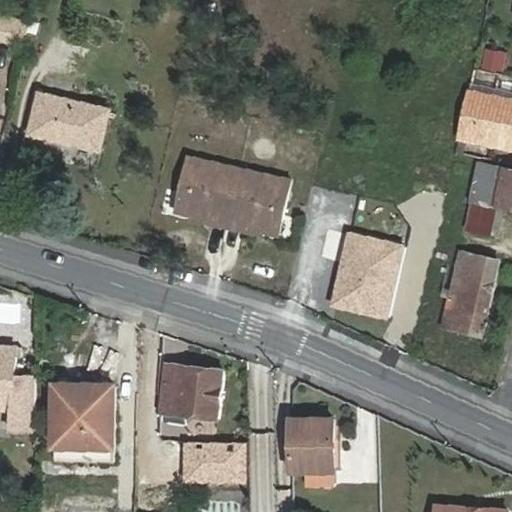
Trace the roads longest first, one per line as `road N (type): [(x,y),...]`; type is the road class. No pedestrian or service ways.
road 1 (tertiary): [(511,437),(253,322),(0,248)]
road 2 (unknown): [(0,200),(53,33)]
